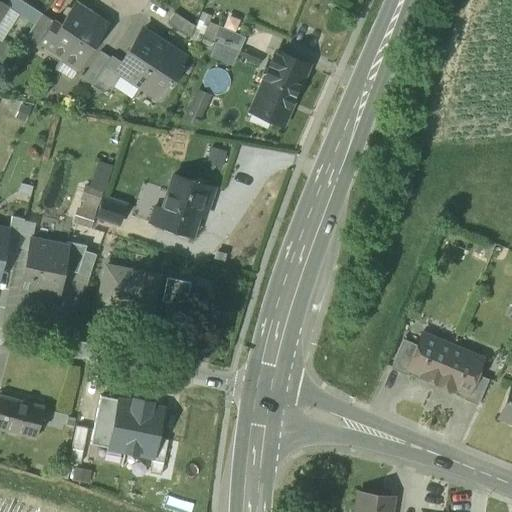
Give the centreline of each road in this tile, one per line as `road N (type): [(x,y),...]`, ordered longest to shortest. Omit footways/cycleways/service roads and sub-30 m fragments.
road 1 (tertiary): [(401,0),(260,391)]
road 2 (secondary): [(260,391),(511,484)]
road 3 (residential): [(0,336),(260,391)]
road 4 (secondary): [(260,391),(251,511)]
